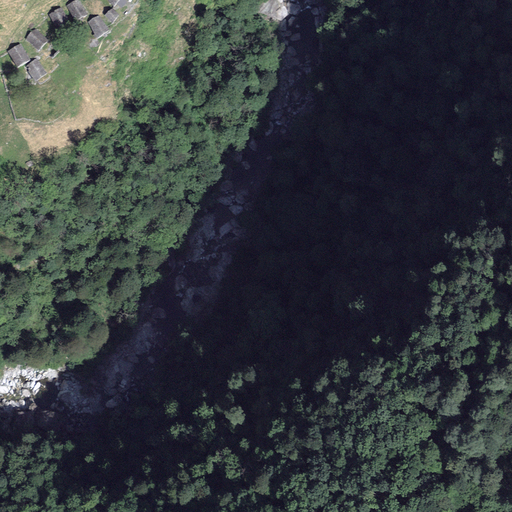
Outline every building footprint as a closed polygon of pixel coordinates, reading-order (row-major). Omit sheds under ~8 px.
[(78,0),(77,0),(69,3),(74,14),(82,10),(78,0)] [(124,0),(102,0),(102,1),(112,11),(124,0)] [(59,9),(51,16),(59,26),(68,20),(59,9)] [(116,13),(109,18),(115,27),(122,22),(116,13)] [(111,31),(102,16),(87,25),(96,40),(111,31)] [(39,27),(29,37),(38,47),(49,37),(39,27)] [(22,41),(9,53),(21,66),(35,54),(22,41)] [(49,71),(40,59),(27,69),(37,81),(49,71)]
